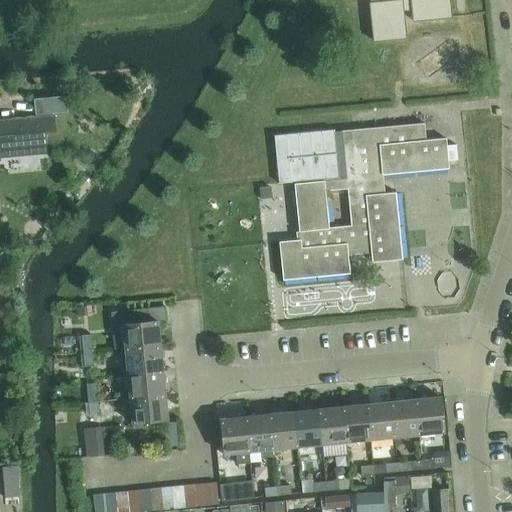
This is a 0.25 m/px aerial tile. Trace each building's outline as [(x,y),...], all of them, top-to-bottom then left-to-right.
[(372,42),(404,39),(402,12),(412,11),(412,21),(450,17),(448,0),(368,0),(369,4),(368,4),(372,42)] [(37,135),(56,133),(55,116),(0,120),(0,161),(1,162),(0,155),(38,151),(37,135)] [(367,129),(352,130),(341,131),(334,132),(334,130),(275,135),(279,183),(294,182),(298,229),(299,240),(278,242),(282,281),(350,274),(348,255),(370,253),(371,263),(402,260),(395,193),(384,194),(383,179),(382,175),(449,169),(446,138),(425,140),(424,130),(423,123),(367,129)] [(270,188),(260,189),(261,200),(271,199),(270,188)] [(121,311),(123,325),(123,326),(112,327),(114,350),(125,349),(125,350),(161,346),(159,322),(150,323),(149,309),(121,311)] [(80,354),(92,353),(91,334),(78,336),(80,354)] [(127,374),(163,371),(161,346),(125,350),(127,374)] [(92,353),(80,354),(81,367),(93,366),(92,353)] [(163,371),(127,374),(129,398),(165,395),(163,371)] [(88,402),(97,401),(95,383),(87,384),(88,402)] [(165,395),(129,398),(132,423),(168,420),(165,395)] [(415,400),(418,436),(444,433),(440,397),(415,400)] [(390,402),(394,438),(418,436),(415,400),(390,402)] [(97,401),(88,402),(88,403),(87,403),(88,415),(98,414),(97,401)] [(367,405),(370,441),(394,438),(390,402),(367,405)] [(342,407),(346,443),(370,441),(367,405),(342,407)] [(318,409),(321,445),(346,443),(342,407),(318,409)] [(293,412),(297,448),(321,445),(318,409),(293,412)] [(269,414),(272,450),(297,448),(293,412),(269,414)] [(245,417),(249,453),(261,451),(262,458),(273,457),(272,450),(269,414),(245,417)] [(223,455),(236,454),(237,464),(249,463),(249,453),(245,417),(219,419),(223,455)] [(97,434),(85,435),(87,460),(99,458),(97,434)] [(436,453),(437,465),(452,463),(451,452),(436,453)] [(421,460),(422,469),(435,468),(434,459),(421,460)] [(396,463),(397,472),(422,469),(421,460),(396,463)] [(373,465),(373,474),(397,472),(396,463),(373,465)] [(17,465),(1,467),(4,498),(20,496),(17,465)] [(361,475),(373,474),(373,465),(360,466),(361,475)] [(432,474),(412,474),(413,487),(432,487),(432,474)] [(409,478),(394,478),(394,482),(395,495),(409,494),(409,478)] [(325,482),(325,491),(339,490),(338,480),(325,482)] [(251,481),(222,484),(223,491),(224,501),(244,499),(253,498),(251,481)] [(216,482),(205,483),(208,505),(218,504),(216,482)] [(312,483),(313,492),(325,491),(325,482),(312,483)] [(383,482),(383,511),(395,511),(395,495),(394,482),(383,482)] [(197,506),(208,505),(205,483),(194,484),(197,506)] [(185,507),(197,506),(194,484),(183,485),(185,507)] [(173,509),(185,507),(183,485),(171,487),(173,509)] [(276,486),(277,496),(291,494),(290,485),(276,486)] [(264,488),(265,497),(277,496),(276,486),(264,488)] [(153,510),(163,509),(162,487),(150,489),(153,510)] [(163,509),(173,509),(171,487),(162,487),(163,509)] [(139,490),(141,511),(153,510),(150,489),(139,490)] [(127,491),(129,511),(136,511),(141,511),(139,490),(127,491)] [(447,511),(446,490),(433,491),(434,511),(447,511)] [(116,492),(117,511),(129,511),(127,491),(116,492)] [(104,493),(106,511),(117,511),(116,492),(104,493)] [(106,511),(104,493),(93,494),(94,511),(106,511)] [(356,494),(357,511),(382,511),(381,493),(356,494)] [(335,496),(325,497),(326,510),(336,509),(335,496)] [(284,511),(284,502),(264,503),(264,511),(284,511)]
